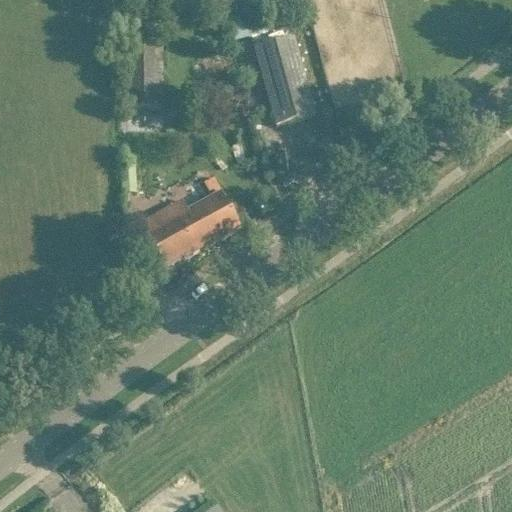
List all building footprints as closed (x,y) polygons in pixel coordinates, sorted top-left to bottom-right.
[(163,109),(163,29),(124,29),(124,109),(163,109)] [(255,53),(276,129),(314,119),(293,42),(255,53)] [(190,64),(196,84),(228,73),(221,53),(190,64)] [(216,87),(220,104),(244,99),(240,82),(216,87)] [(136,160),(125,160),(125,169),(121,169),(122,196),(136,195),(136,160)] [(187,214),(181,203),(178,205),(180,209),(141,231),(164,273),(240,231),(220,195),(187,214)]
